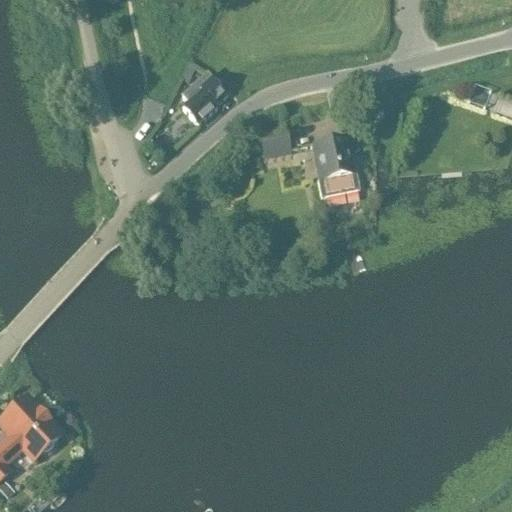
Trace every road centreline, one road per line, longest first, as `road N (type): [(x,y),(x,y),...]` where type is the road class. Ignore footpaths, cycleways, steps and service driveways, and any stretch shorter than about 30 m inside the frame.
road 1 (unclassified): [(134,208),(233,118),(272,94),(511,39)]
road 2 (unclassified): [(134,208),(76,0)]
road 3 (unclassified): [(0,355),(134,208)]
